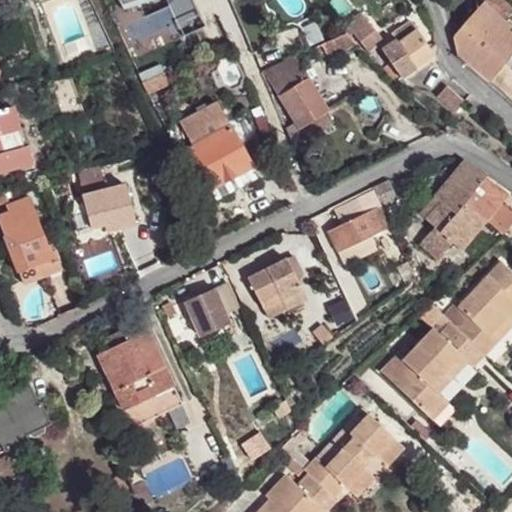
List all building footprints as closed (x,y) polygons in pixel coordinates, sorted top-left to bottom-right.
[(461,59),(489,84),(503,67),(511,56),(511,31),(505,25),(487,9),(494,0),(474,0),(482,7),(454,38),(461,59)] [(494,0),(487,9),(505,25),(511,16),(511,11),(498,0),(494,0)] [(345,33),(355,41),(366,29),(356,21),(345,33)] [(434,57),(430,50),(412,25),(393,38),(396,42),(381,53),(401,81),(434,57)] [(366,29),(355,41),(370,54),(380,41),(366,29)] [(355,46),(344,35),(315,48),(322,62),(355,46)] [(262,56),(253,59),(258,72),(267,68),(262,56)] [(294,125),(297,131),(328,113),(294,58),(288,61),(263,73),(262,73),(294,125)] [(141,73),(145,82),(156,76),(162,74),(166,73),(162,63),(141,73)] [(489,84),(511,104),(511,75),(503,67),(489,84)] [(142,83),(148,95),(167,87),(162,74),(156,76),(145,82),(142,83)] [(44,84),(56,117),(76,109),(65,77),(44,84)] [(444,87),(434,97),(451,113),(461,103),(444,87)] [(209,189),(251,167),(216,99),(183,116),(198,144),(187,150),(209,189)] [(0,110),(0,173),(34,164),(29,145),(23,146),(12,107),(0,110)] [(303,142),(297,131),(294,125),(284,129),(292,149),(303,142)] [(462,206),(484,176),(465,162),(418,215),(430,226),(417,243),(436,259),(450,242),(458,249),(484,222),(462,206)] [(99,165),(77,171),(80,183),(85,181),(87,188),(104,183),(99,165)] [(256,179),(251,167),(209,189),(215,201),(256,179)] [(508,192),(484,176),(462,206),(484,222),(501,237),(511,223),(511,211),(501,202),(508,192)] [(113,225),(115,231),(119,230),(134,226),(123,188),(79,200),(89,231),(96,229),(103,227),(113,225)] [(393,236),(372,191),(334,209),(341,224),(327,231),(342,261),(377,244),(393,236)] [(5,193),(0,194),(0,206),(8,204),(5,193)] [(8,204),(12,213),(30,206),(27,198),(8,204)] [(30,206),(12,213),(0,217),(0,227),(4,237),(38,223),(30,206)] [(52,259),(38,223),(4,237),(18,273),(30,268),(52,259)] [(105,233),(115,231),(113,225),(103,227),(105,233)] [(377,244),(342,261),(347,274),(383,255),(377,244)] [(291,258),(285,260),(291,273),(296,270),(291,258)] [(57,271),(52,259),(30,268),(36,280),(57,271)] [(291,273),(285,260),(248,278),(266,319),(305,301),(291,273)] [(391,380),(441,425),(457,408),(435,388),(430,384),(448,365),(453,370),(465,359),(471,365),(483,353),(494,340),(489,334),(511,311),(511,271),(501,261),(457,305),(467,315),(456,326),(449,320),(438,332),(426,344),(420,337),(401,357),(408,364),(391,380)] [(416,282),(407,264),(396,270),(405,289),(416,282)] [(36,280),(30,268),(18,273),(22,285),(36,280)] [(212,289),(183,302),(199,337),(228,325),(223,313),(235,307),(225,284),(212,290),(212,289)] [(165,303),(156,309),(162,321),(172,316),(167,307),(165,303)] [(511,311),(489,334),(494,340),(511,322),(511,311)] [(142,322),(121,333),(126,343),(117,347),(105,354),(96,357),(132,430),(181,405),(142,322)] [(426,344),(438,332),(432,326),(420,337),(426,344)] [(126,343),(121,333),(100,343),(105,354),(117,347),(126,343)] [(435,388),(453,370),(448,365),(430,384),(435,388)] [(48,428),(37,406),(27,384),(0,397),(0,455),(28,443),(26,438),(48,428)] [(45,403),(37,406),(48,428),(54,424),(45,403)] [(342,482),(349,488),(366,471),(359,464),(371,451),(383,463),(402,444),(365,411),(346,431),(350,435),(323,463),(314,455),(304,466),(308,470),(296,481),(287,473),(266,495),(270,498),(256,511),(307,511),(317,503),(323,509),(335,496),(331,492),(342,482)] [(366,471),(349,488),(355,494),(373,476),(366,471)] [(126,488),(117,477),(105,485),(114,497),(126,488)] [(320,511),(323,509),(317,503),(307,511),(320,511)]
